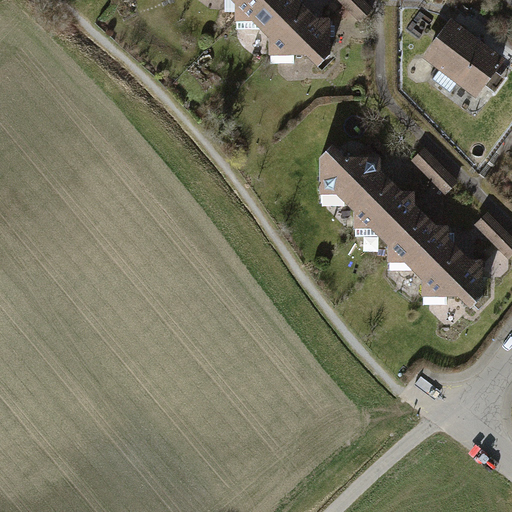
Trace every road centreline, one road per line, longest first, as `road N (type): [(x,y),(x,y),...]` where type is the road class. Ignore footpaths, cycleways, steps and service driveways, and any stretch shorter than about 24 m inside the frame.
road 1 (track): [(468,410),(424,428),(333,511)]
road 2 (residential): [(511,463),(468,410),(511,354)]
